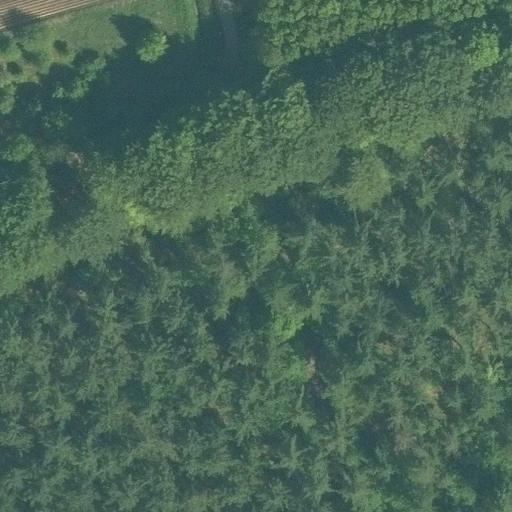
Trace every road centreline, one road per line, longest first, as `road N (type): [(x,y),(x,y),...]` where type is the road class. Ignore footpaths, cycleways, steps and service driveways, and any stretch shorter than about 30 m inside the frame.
road 1 (track): [(0,218),(251,125),(511,51)]
road 2 (unclassified): [(349,511),(222,0)]
